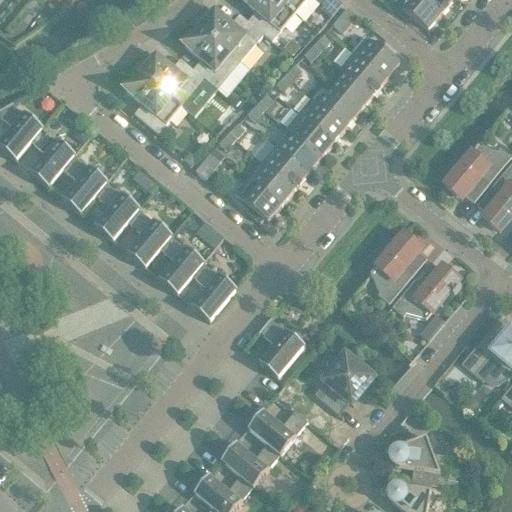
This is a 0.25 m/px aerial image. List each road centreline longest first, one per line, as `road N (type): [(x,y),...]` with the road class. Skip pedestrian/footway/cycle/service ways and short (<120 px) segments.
road 1 (residential): [(202,0),(68,92),(280,271)]
road 2 (tertiary): [(83,511),(280,271)]
road 3 (residential): [(353,469),(504,282)]
road 4 (tertiary): [(280,271),(370,167)]
road 5 (tertiary): [(370,167),(445,73)]
